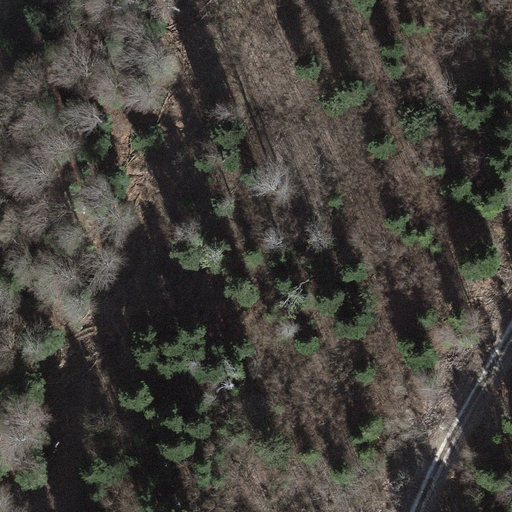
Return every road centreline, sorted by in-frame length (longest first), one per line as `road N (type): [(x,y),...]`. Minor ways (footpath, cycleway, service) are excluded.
road 1 (track): [(56,511),(210,78),(246,0)]
road 2 (track): [(511,329),(428,511)]
